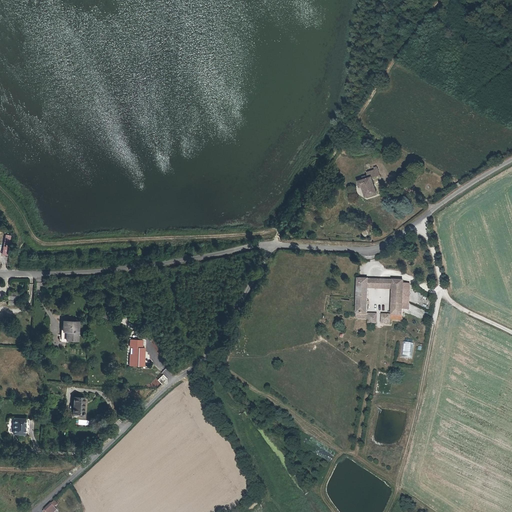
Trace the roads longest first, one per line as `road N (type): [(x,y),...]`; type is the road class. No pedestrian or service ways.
road 1 (unclassified): [(276,245),(209,354),(36,511)]
road 2 (track): [(0,187),(45,243),(283,231)]
road 3 (track): [(444,0),(276,245)]
road 4 (unclassified): [(276,245),(107,270),(0,271)]
road 5 (unclassified): [(511,161),(380,247),(276,245)]
road 6 (track): [(511,332),(452,302),(420,220)]
